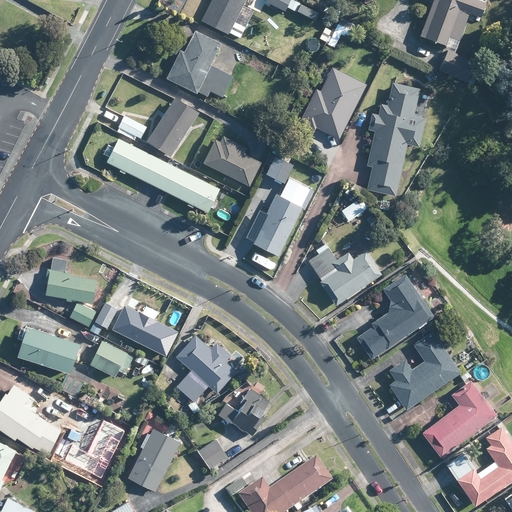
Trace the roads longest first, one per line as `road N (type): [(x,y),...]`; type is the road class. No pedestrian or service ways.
road 1 (residential): [(413,511),(340,400),(257,307),(23,183)]
road 2 (residential): [(23,183),(116,0)]
